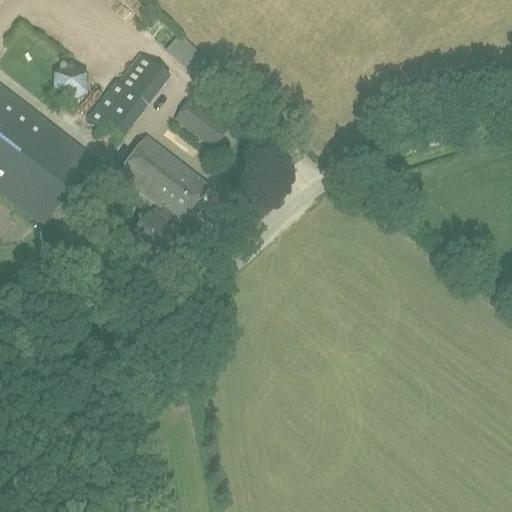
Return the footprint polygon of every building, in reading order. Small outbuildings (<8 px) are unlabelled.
[(178,38),(164,54),(184,72),(185,71),(194,78),(206,64),(178,38)] [(119,146),(170,80),(140,56),(118,84),(114,82),(86,119),(119,146)] [(70,107),(87,96),(87,77),(70,67),(52,76),(52,96),(70,107)] [(0,88),(0,195),(42,228),(94,161),(0,88)] [(190,103),(175,122),(214,152),(229,133),(190,103)] [(161,212),(171,220),(180,227),(209,189),(145,139),(116,177),(161,212)] [(154,210),(148,218),(148,217),(131,239),(153,256),(170,235),(164,230),(171,220),(161,212),(160,214),(154,210)] [(49,248),(20,266),(35,290),(44,285),(50,295),(70,282),(49,248)] [(66,360),(78,372),(89,361),(77,350),(66,360)]
